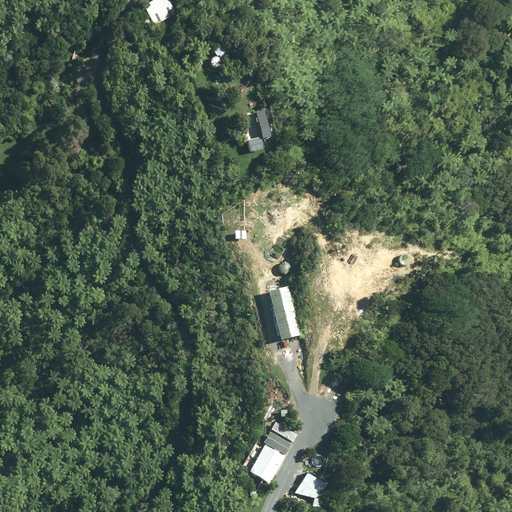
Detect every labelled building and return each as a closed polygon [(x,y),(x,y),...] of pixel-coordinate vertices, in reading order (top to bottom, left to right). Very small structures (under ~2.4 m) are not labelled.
[(178,10),(172,0),(153,0),(146,5),(157,23),(178,10)] [(219,41),(211,48),(222,60),(230,52),(219,41)] [(394,260),(393,262),(393,263),(394,265),(394,266),(395,267),(396,268),(397,269),(399,270),(400,270),(402,271),(403,270),(404,270),(406,269),(407,269),(408,268),(409,266),(410,265),(410,264),(410,262),(410,261),(410,259),(409,258),(408,257),(407,256),(406,255),(405,254),(403,254),(402,254),(401,254),(399,254),(398,255),(397,255),(395,256),(395,258),(394,259),(394,260)] [(363,287),(367,295),(381,288),(377,280),(363,287)] [(290,287),(272,291),(283,341),(301,337),(290,287)] [(331,393),(321,387),(311,406),(321,411),(331,393)] [(278,424),(274,431),(292,442),(296,435),(278,424)] [(333,428),(325,424),(319,435),(328,439),(333,428)] [(270,434),(265,443),(288,455),(293,445),(270,434)] [(315,440),(309,441),(313,462),(319,460),(315,440)] [(286,455),(266,445),(252,472),(271,483),(286,455)] [(315,509),(320,485),(304,476),(299,479),(290,497),(290,501),(315,509)]
